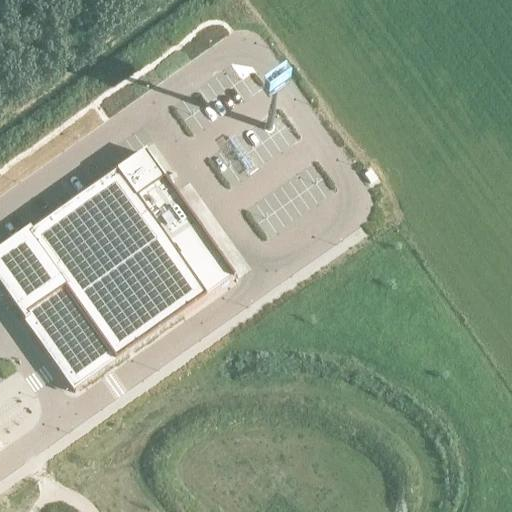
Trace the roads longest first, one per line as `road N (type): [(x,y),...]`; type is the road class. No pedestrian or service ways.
road 1 (unclassified): [(0,206),(237,39),(250,46),(345,184),(344,222),(69,419)]
road 2 (unclassified): [(0,319),(69,419)]
